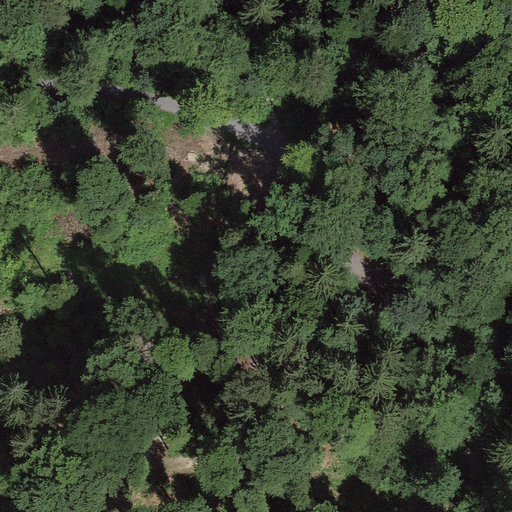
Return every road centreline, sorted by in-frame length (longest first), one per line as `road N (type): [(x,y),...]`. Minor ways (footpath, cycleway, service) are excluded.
road 1 (track): [(283,139),(92,89),(0,87)]
road 2 (track): [(374,282),(426,352),(500,511)]
road 3 (track): [(374,282),(319,218),(283,139)]
road 4 (track): [(511,264),(374,282)]
